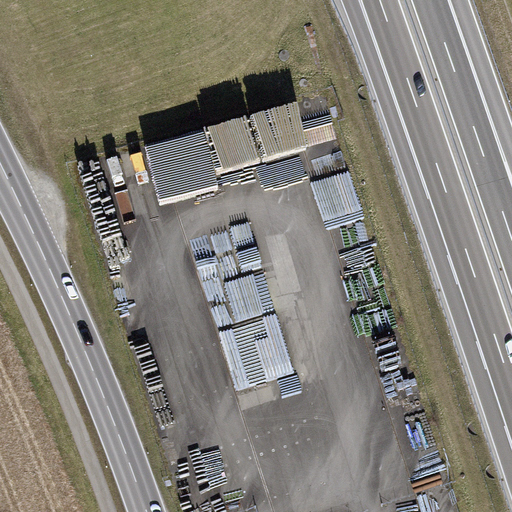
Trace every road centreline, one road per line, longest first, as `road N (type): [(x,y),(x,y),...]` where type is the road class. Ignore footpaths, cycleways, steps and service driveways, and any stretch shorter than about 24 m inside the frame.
road 1 (track): [(318,0),(486,511)]
road 2 (primary): [(148,511),(0,160)]
road 3 (trunk): [(511,235),(430,0)]
road 4 (track): [(62,294),(45,166),(0,67)]
road 5 (trunk): [(354,0),(447,192)]
road 6 (trunk): [(381,0),(447,192)]
road 7 (trunk): [(447,192),(511,384)]
road 8 (trunk): [(511,182),(434,0)]
